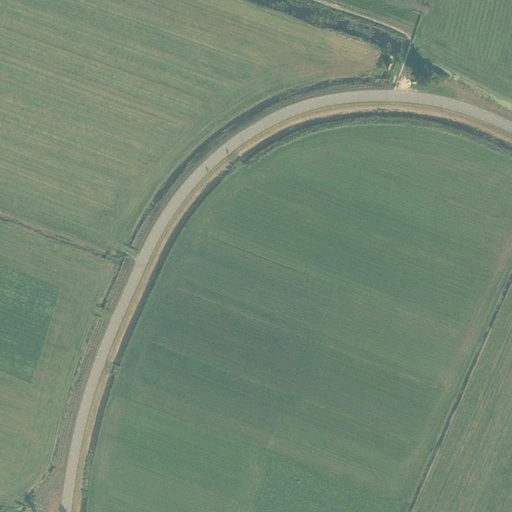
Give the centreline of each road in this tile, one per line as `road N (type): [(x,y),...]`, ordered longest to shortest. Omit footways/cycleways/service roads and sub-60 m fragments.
road 1 (tertiary): [(392,95),(283,115),(238,140),(176,201),(103,353),(65,511)]
road 2 (tertiary): [(392,95),(472,110),(511,127)]
